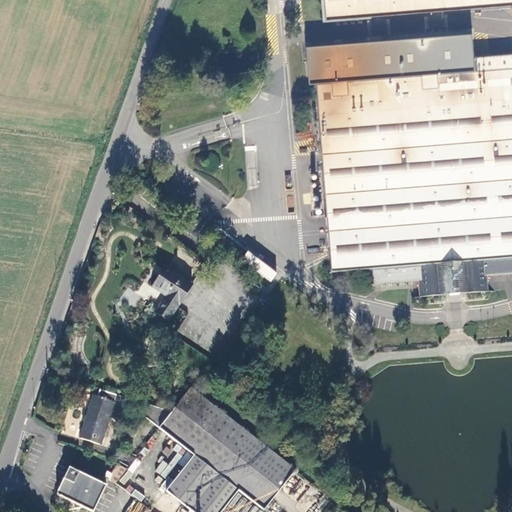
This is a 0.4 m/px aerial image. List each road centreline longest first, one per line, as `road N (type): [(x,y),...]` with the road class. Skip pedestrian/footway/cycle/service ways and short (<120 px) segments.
road 1 (unclassified): [(0,482),(165,0)]
road 2 (unknown): [(164,145),(191,185),(319,290),(422,315),(511,302)]
road 3 (unknown): [(511,40),(298,63),(240,116),(192,134)]
